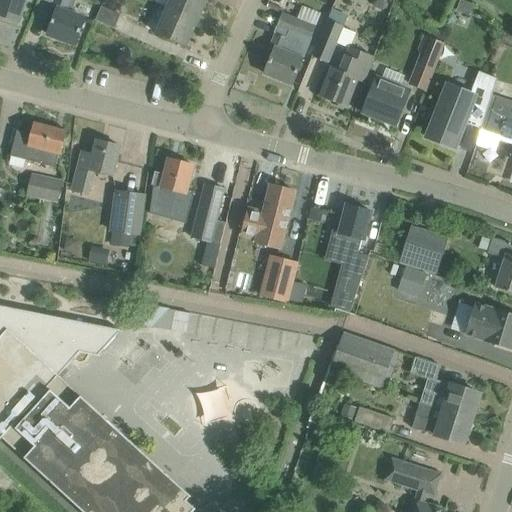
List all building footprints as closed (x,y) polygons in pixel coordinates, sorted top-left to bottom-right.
[(0,0),(0,16),(19,22),(26,0),(0,0)] [(43,0),(53,3),(51,7),(57,9),(48,35),(76,45),(86,18),(67,11),(71,0),(43,0)] [(172,0),(169,8),(197,20),(204,6),(202,5),(204,0),(172,0)] [(96,20),(115,28),(120,15),(102,6),(96,20)] [(169,8),(157,33),(186,46),(187,45),(185,44),(189,34),(191,35),(197,20),(169,8)] [(275,49),(265,74),(293,85),(303,59),(310,41),(316,26),(282,13),(277,28),(278,29),(276,33),(271,47),(275,49)] [(313,56),(329,63),(344,27),(328,20),(313,56)] [(411,84),(426,90),(444,44),(426,36),(420,49),(423,55),(411,84)] [(364,82),(374,57),(351,48),(342,72),(332,69),(321,96),(347,106),(358,80),(364,82)] [(399,86),(404,76),(386,68),(381,77),(399,86)] [(427,137),(455,149),(466,123),(481,129),(497,79),(479,71),(471,94),(448,84),(427,137)] [(363,113),(397,126),(405,105),(410,92),(390,83),(377,78),(372,92),(371,92),(363,113)] [(492,97),(481,129),(502,137),(511,139),(511,120),(508,119),(511,109),(495,104),(496,101),(497,99),(492,97)] [(11,156),(55,167),(58,156),(61,156),(67,132),(35,124),(32,134),(17,131),(11,156)] [(81,158),(72,192),(88,196),(94,171),(113,176),(121,146),(97,140),(92,161),(81,158)] [(162,188),(165,189),(162,202),(174,206),(178,192),(186,195),(194,165),(169,159),(162,188)] [(27,197),(57,203),(61,181),(32,175),(27,197)] [(192,237),(211,242),(225,189),(206,184),(192,237)] [(296,192),(271,185),(265,211),(248,206),(240,237),(255,241),(254,243),(282,250),(296,192)] [(111,232),(140,236),(145,196),(117,192),(111,232)] [(328,247),(351,253),(354,241),(363,243),(372,211),(347,205),(340,233),(332,231),(328,247)] [(324,210),(311,207),(308,219),(321,222),(324,210)] [(413,231),(401,264),(407,266),(428,273),(435,276),(447,243),(413,231)] [(488,253),(506,259),(496,288),(511,292),(511,246),(511,243),(493,238),(488,253)] [(325,251),(305,246),(292,300),(312,304),(313,298),(325,251)] [(272,255),(261,296),(288,303),(299,263),(272,255)] [(366,263),(349,258),(339,287),(356,293),(366,263)] [(407,267),(402,279),(423,286),(427,274),(407,267)] [(358,293),(356,293),(339,287),(333,303),(313,298),(312,304),(311,308),(336,313),(337,309),(350,314),(358,293)] [(511,314),(496,310),(477,304),(467,334),(486,340),(486,341),(511,349),(511,314)] [(0,440),(3,437),(59,375),(80,352),(100,356),(100,355),(121,331),(122,331),(122,330),(0,305),(0,440)] [(159,306),(141,326),(152,328),(170,309),(159,306)] [(175,310),(171,330),(186,333),(190,313),(175,310)] [(331,370),(383,388),(396,350),(344,332),(339,347),(331,370)] [(429,378),(422,401),(473,419),(481,394),(436,380),(441,366),(416,358),(411,373),(429,378)] [(191,496),(59,375),(3,437),(84,511),(193,511),(196,509),(187,501),(191,496)] [(227,386),(195,392),(201,422),(233,415),(227,386)] [(422,401),(413,428),(465,444),(473,419),(422,401)] [(356,423),(390,434),(396,418),(362,406),(356,423)] [(384,480),(418,491),(410,511),(445,511),(446,510),(424,504),(427,494),(435,496),(442,474),(391,458),(384,480)]
